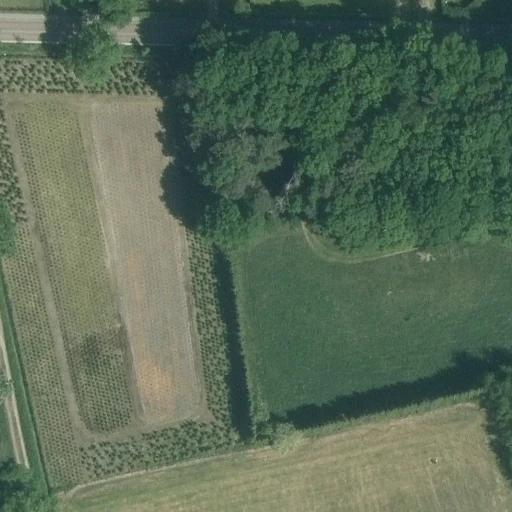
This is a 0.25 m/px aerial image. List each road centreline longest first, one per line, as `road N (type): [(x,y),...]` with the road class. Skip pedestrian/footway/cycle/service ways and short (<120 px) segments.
road 1 (tertiary): [(0,31),(511,41)]
road 2 (track): [(0,353),(34,511)]
